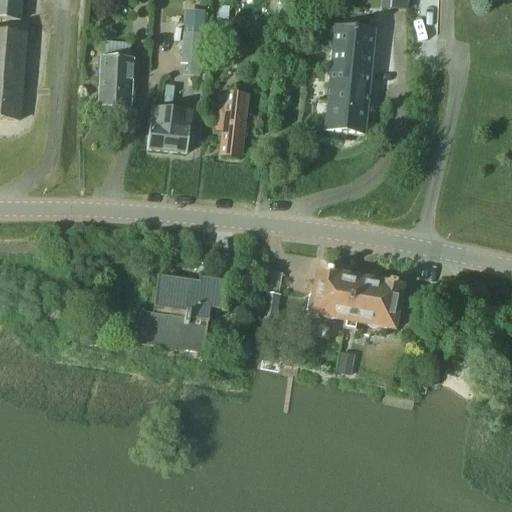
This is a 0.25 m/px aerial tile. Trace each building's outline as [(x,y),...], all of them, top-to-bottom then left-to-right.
[(0,0),(0,20),(19,22),(21,0),(0,0)] [(380,0),(380,10),(384,10),(406,11),(406,0),(380,0)] [(217,43),(235,44),(236,25),(218,23),(217,43)] [(302,48),(324,50),(325,30),(303,28),(302,48)] [(363,137),(373,33),(333,30),(323,134),(363,137)] [(183,44),(182,54),(201,56),(203,35),(184,34),(183,44)] [(22,68),(24,38),(0,35),(0,121),(17,123),(21,82),(22,68)] [(129,111),(132,63),(100,61),(97,109),(129,111)] [(247,97),(237,96),(228,95),(225,95),(223,116),(214,115),(212,132),(221,133),(218,158),(239,161),(247,97)] [(185,155),(189,114),(152,111),(149,126),(146,151),(185,155)] [(313,293),(308,315),(321,318),(324,321),(329,322),(334,321),(344,323),(353,279),(337,276),(337,274),(331,273),(331,272),(324,270),(323,272),(317,270),(314,284),(311,284),(309,293),(313,293)] [(345,323),(343,329),(353,331),(355,325),(366,327),(370,330),(375,331),(379,330),(392,332),(400,286),(394,285),(394,284),(387,282),(387,284),(382,283),(383,280),(364,276),(363,281),(353,279),(344,323),(345,323)] [(221,313),(226,282),(198,278),(197,284),(158,279),(158,277),(157,277),(151,316),(142,314),(138,346),(202,356),(208,311),(220,313),(221,313)] [(264,295),(259,332),(261,333),(270,334),(273,335),(279,297),(277,297),(266,294),(265,294),(264,295)] [(232,317),(243,319),(245,307),(234,305),(232,317)] [(336,375),(350,378),(354,357),(339,354),(336,375)]
